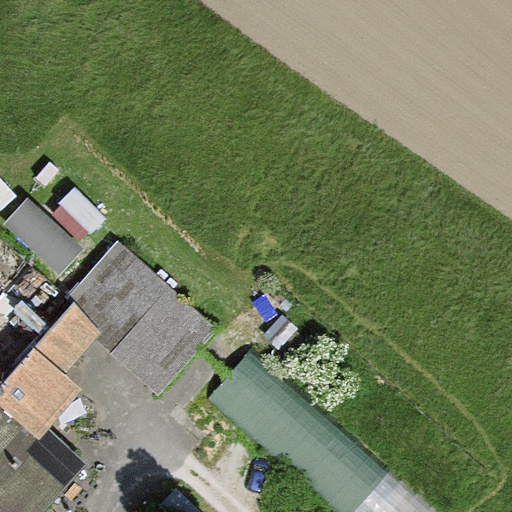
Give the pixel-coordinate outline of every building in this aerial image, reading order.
[(126,252),(76,305),(96,327),(167,386),(215,331),(126,252)] [(33,353),(54,371),(96,327),(76,305),(33,353)] [(446,511),(255,348),(218,391),(358,511),(446,511)] [(29,419),(35,425),(72,386),(54,371),(33,353),(4,385),(2,382),(0,384),(0,414),(18,430),(29,419)] [(0,511),(19,511),(55,473),(70,457),(35,425),(29,419),(18,430),(0,414),(0,511)]
